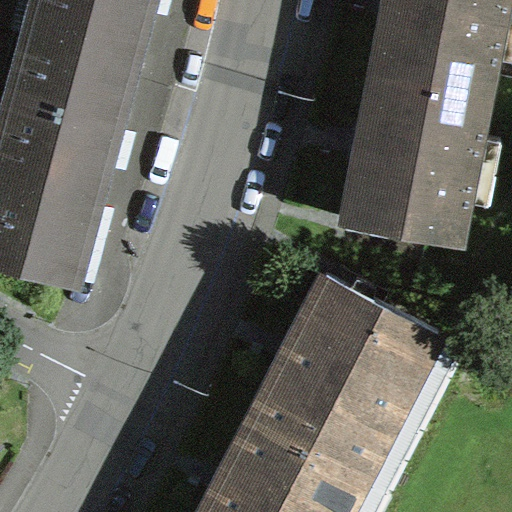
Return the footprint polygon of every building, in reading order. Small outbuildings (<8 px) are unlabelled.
[(10,92),(115,120),(147,0),(36,0),(29,28),(26,39),(25,39),(10,92)] [(486,91),(503,0),(388,0),(387,9),(375,70),(486,91)] [(486,91),(375,70),(358,152),(346,215),(458,237),(486,91)] [(0,258),(72,278),(115,120),(10,92),(0,129),(0,258)] [(423,319),(327,270),(274,372),(252,415),(348,464),(360,442),(374,449),(426,349),(411,342),(423,319)] [(341,511),(350,495),(336,487),(348,464),(252,415),(203,509),(201,511),(341,511)]
